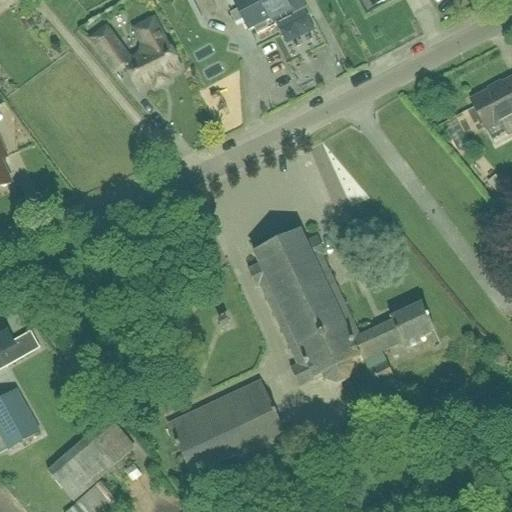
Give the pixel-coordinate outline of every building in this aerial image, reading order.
[(232,0),(249,31),(253,29),(256,33),(267,27),(265,23),(271,20),(274,25),(305,9),(300,0),(232,0)] [(361,0),(367,10),(386,0),(361,0)] [(394,13),(371,32),(384,47),(407,28),(394,13)] [(141,88),(155,80),(157,85),(167,80),(165,75),(177,69),(162,42),(163,42),(152,22),(137,31),(145,46),(142,57),(129,64),(141,88)] [(114,63),(126,57),(106,30),(90,42),(108,65),(114,62),(114,63)] [(511,79),(470,101),(485,130),(511,116),(511,79)] [(7,159),(0,142),(0,190),(11,185),(0,162),(7,159)] [(487,184),(500,199),(508,192),(495,177),(487,184)] [(355,340),(357,339),(321,260),(325,258),(317,239),(306,244),(301,232),(254,254),(260,265),(248,271),(256,288),(260,286),(297,367),(291,369),(299,387),(322,376),(325,381),(337,385),(349,379),(353,367),(352,364),(359,361),(360,362),(364,360),(355,340)] [(355,340),(364,360),(384,404),(401,397),(385,363),(384,364),(379,353),(401,343),(404,349),(420,342),(419,337),(434,331),(422,305),(391,319),(392,322),(357,339),(355,340)] [(0,371),(6,368),(39,349),(30,333),(13,342),(0,320),(0,319),(0,371)] [(192,476),(284,434),(261,384),(169,427),(192,476)] [(0,436),(8,451),(40,434),(16,391),(0,400),(0,436)] [(88,397),(73,411),(85,425),(100,411),(88,397)] [(73,504),(135,451),(108,420),(46,474),(73,504)] [(124,511),(100,484),(67,511),(124,511)]
